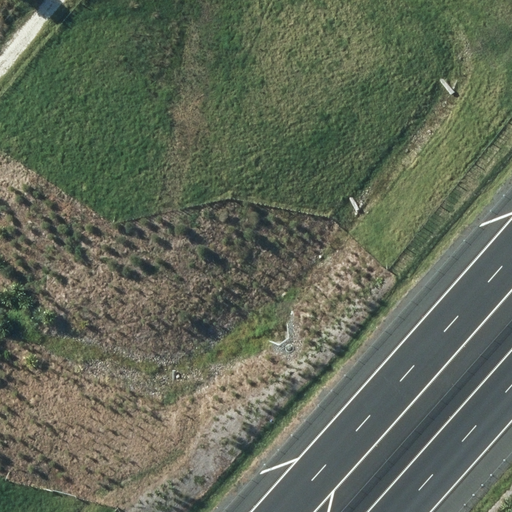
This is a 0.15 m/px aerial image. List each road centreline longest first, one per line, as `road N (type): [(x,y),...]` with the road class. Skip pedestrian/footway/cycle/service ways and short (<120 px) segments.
road 1 (motorway): [(267,511),(511,235)]
road 2 (motorway): [(511,379),(397,511)]
